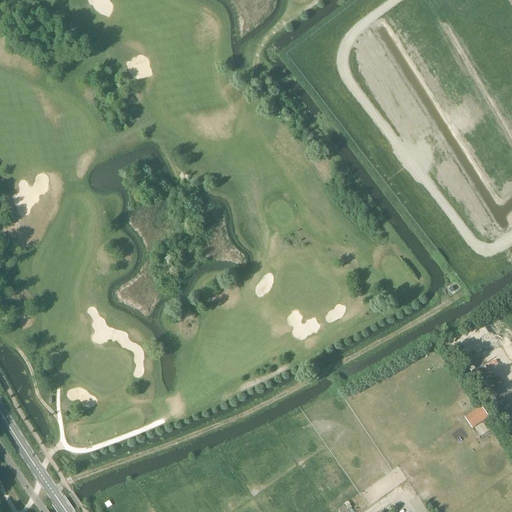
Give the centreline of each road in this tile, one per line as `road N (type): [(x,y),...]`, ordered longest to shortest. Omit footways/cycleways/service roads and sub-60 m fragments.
road 1 (track): [(464,291),(274,398),(51,491)]
road 2 (unknown): [(84,511),(0,375)]
road 3 (tertiary): [(65,511),(0,410)]
